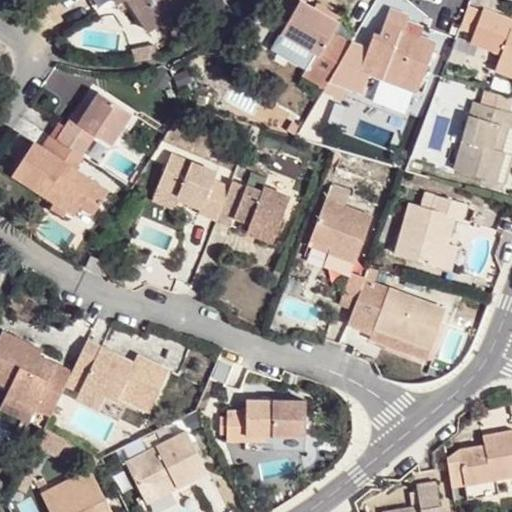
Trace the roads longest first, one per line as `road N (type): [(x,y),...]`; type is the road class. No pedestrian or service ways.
road 1 (residential): [(410,423),(366,384),(307,355),(126,296),(0,220)]
road 2 (residential): [(410,423),(297,511)]
road 3 (residential): [(0,107),(34,84),(44,45),(0,10)]
road 4 (residential): [(507,345),(410,423)]
